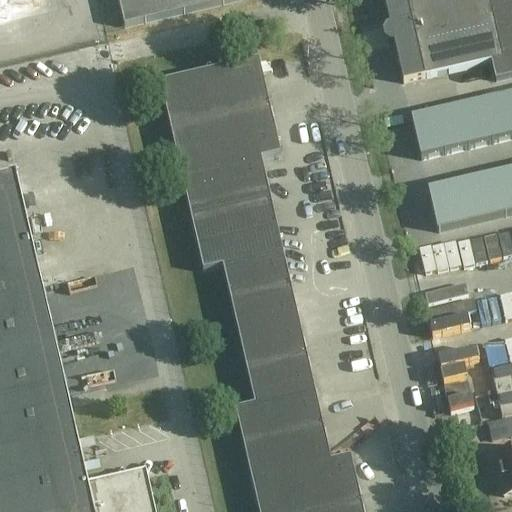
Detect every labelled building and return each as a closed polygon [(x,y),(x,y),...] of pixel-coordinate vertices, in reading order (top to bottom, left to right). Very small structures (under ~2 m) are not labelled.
[(117,0),(124,30),(251,0),(117,0)] [(511,0),(383,0),(390,28),(386,28),(383,35),(384,42),(390,46),(394,45),(403,85),(425,80),(491,65),(495,82),(511,78),(511,0)] [(259,63),(159,86),(203,275),(222,270),(254,409),(235,413),(257,511),(362,511),(350,460),(331,465),(261,163),(280,158),(259,63)] [(511,98),(411,122),(420,162),(511,140),(511,98)] [(416,165),(418,176),(449,168),(446,157),(416,165)] [(511,175),(428,195),(437,234),(511,216),(511,175)] [(148,511),(141,481),(89,493),(16,180),(17,180),(16,178),(15,179),(0,182),(0,511),(148,511)] [(482,296),(480,284),(450,291),(453,303),(482,296)] [(502,423),(511,420),(511,371),(491,376),(502,423)] [(511,439),(511,421),(502,424),(506,441),(511,439)] [(511,497),(511,453),(494,458),(504,499),(511,497)]
